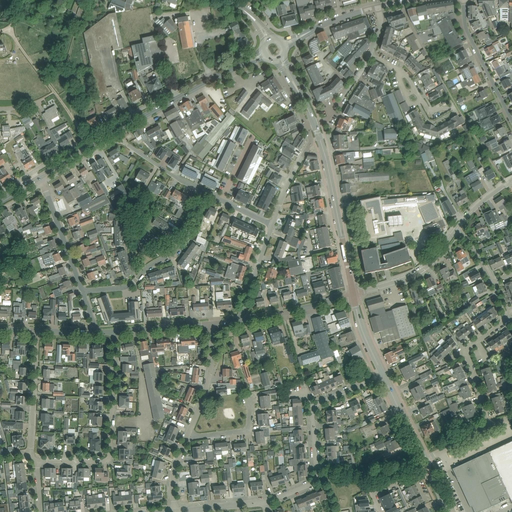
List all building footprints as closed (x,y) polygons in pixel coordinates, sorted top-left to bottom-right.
[(76,0),(71,12),(74,14),(78,5),(80,6),(75,17),(78,21),(85,4),(84,1),(83,0),(76,0)] [(119,0),(111,0),(108,9),(114,7),(116,13),(124,11),(125,4),(125,3),(126,3),(119,0)] [(162,0),(162,1),(166,3),(166,1),(171,3),(169,6),(175,9),(177,5),(175,5),(177,0),(162,0)] [(315,3),(314,0),(296,0),(302,22),(305,21),(305,20),(314,17),(314,15),(314,14),(314,13),(326,9),(324,1),(315,3)] [(338,8),(335,0),(325,0),(324,1),(326,9),(326,10),(330,9),(330,8),(331,8),(332,9),(338,8)] [(489,0),(479,0),(480,6),(482,6),(487,18),(490,17),(494,16),(494,15),(493,11),(492,9),(489,5),(489,1),(489,0)] [(500,0),(495,1),(497,15),(497,20),(498,21),(500,25),(503,25),(504,25),(506,24),(506,20),(509,20),(509,1),(504,1),(500,0)] [(438,26),(442,33),(453,52),(464,46),(452,25),(453,25),(451,21),(451,20),(455,19),(453,11),(452,1),(425,5),(426,6),(425,6),(427,16),(428,15),(437,27),(438,26)] [(284,28),(298,24),(295,14),(297,14),(296,12),(297,12),(295,4),(291,5),(292,12),(287,14),(285,4),(277,6),(279,16),(281,16),(284,28)] [(434,35),(442,33),(438,26),(437,27),(428,15),(427,16),(425,6),(424,6),(408,9),(408,10),(407,10),(409,18),(410,18),(410,19),(417,33),(428,30),(427,26),(429,25),(430,30),(433,29),(434,35)] [(469,20),(471,20),(485,15),(484,13),(481,14),(478,7),(469,7),(469,20)] [(97,23),(84,34),(97,96),(98,102),(99,105),(104,102),(103,99),(107,96),(109,99),(112,105),(114,107),(119,104),(120,106),(123,110),(128,107),(125,103),(122,98),(119,100),(118,98),(119,98),(112,87),(106,88),(98,49),(112,46),(113,50),(123,48),(116,13),(109,14),(97,23)] [(375,15),(369,16),(371,26),(377,24),(375,15)] [(393,55),(394,55),(398,49),(400,47),(401,43),(398,42),(401,31),(410,28),(408,23),(406,17),(405,18),(404,15),(391,18),(388,19),(389,23),(390,23),(390,24),(389,29),(386,28),(382,44),(382,43),(380,49),(393,56),(393,55)] [(485,15),(471,20),(471,22),(472,25),(475,31),(479,29),(480,31),(489,28),(485,15)] [(178,24),(182,44),(183,49),(193,47),(188,17),(177,19),(178,24)] [(355,21),(342,26),(344,34),(345,34),(346,36),(347,37),(348,37),(348,39),(349,41),(360,37),(360,35),(367,32),(366,29),(363,18),(355,21)] [(163,25),(160,27),(167,37),(178,28),(170,19),(163,25)] [(498,21),(493,23),(495,29),(501,26),(500,25),(498,21)] [(236,22),(230,25),(233,31),(235,30),(238,35),(239,34),(243,40),(238,43),(240,46),(241,46),(243,50),(250,46),(242,32),(241,32),(239,28),(236,22)] [(342,26),(337,27),(340,38),(346,36),(345,34),(344,34),(342,26)] [(337,27),(331,29),(333,34),(335,40),(340,38),(337,27)] [(325,32),(317,36),(318,38),(312,40),(311,41),(311,42),(310,42),(310,43),(309,43),(309,44),(309,45),(309,46),(309,47),(309,48),(313,55),(320,52),(318,45),(324,42),(325,42),(327,47),(331,44),(330,43),(327,36),(325,32)] [(494,41),(493,39),(493,38),(491,39),(488,34),(486,35),(484,32),(478,35),(481,41),(485,39),(486,42),(487,45),(494,41)] [(144,44),(132,46),(136,69),(136,70),(137,73),(138,73),(143,70),(153,65),(152,60),(149,42),(155,41),(154,36),(143,39),(144,44)] [(347,40),(338,50),(345,57),(348,53),(349,51),(353,46),(353,45),(347,40)] [(357,42),(356,42),(365,51),(369,46),(369,45),(363,40),(362,41),(361,40),(358,41),(357,42)] [(489,57),(494,54),(498,52),(495,46),(500,43),(498,40),(489,44),(491,47),(486,50),(488,54),(487,54),(488,56),(489,56),(489,57)] [(354,44),(353,45),(353,46),(349,51),(350,52),(351,50),(353,52),(355,50),(357,52),(355,54),(359,57),(365,51),(356,42),(354,45),(354,44)] [(399,59),(403,51),(404,49),(400,47),(398,49),(394,55),(394,57),(399,59)] [(350,52),(349,51),(348,53),(355,61),(359,57),(355,54),(357,52),(355,50),(353,52),(351,50),(350,52)] [(465,50),(458,54),(454,56),(457,61),(460,67),(466,64),(465,61),(466,60),(465,59),(469,58),(465,50)] [(403,51),(399,59),(404,62),(406,57),(408,54),(403,51)] [(451,57),(453,58),(454,54),(453,52),(434,63),(436,66),(437,67),(442,76),(443,75),(439,66),(438,65),(451,57)] [(348,53),(345,57),(341,62),(346,66),(347,65),(349,67),(350,66),(351,67),(352,65),(352,64),(355,61),(348,53)] [(326,79),(319,63),(315,64),(314,62),(314,61),(311,55),(304,58),(305,59),(303,60),(306,65),(310,64),(311,66),(306,69),(315,87),(324,83),(326,79)] [(405,62),(408,66),(415,60),(411,56),(408,59),(405,62)] [(408,66),(412,70),(419,64),(415,60),(408,66)] [(496,69),(496,70),(507,64),(505,60),(502,62),(499,63),(498,60),(493,63),(494,67),(494,68),(494,69),(495,69),(495,70),(496,69)] [(374,61),(372,66),(380,71),(380,70),(385,72),(385,74),(387,75),(388,72),(386,68),(374,61)] [(341,62),(335,70),(348,81),(352,76),(353,74),(346,68),(345,67),(346,66),(341,62)] [(419,64),(412,70),(416,74),(420,71),(420,70),(421,71),(426,69),(424,67),(422,68),(419,64)] [(505,77),(506,76),(511,73),(511,72),(508,64),(507,64),(496,70),(499,76),(503,74),(505,77)] [(464,73),(467,80),(477,75),(477,74),(478,74),(476,71),(475,72),(474,68),(471,70),(468,65),(459,69),(462,74),(464,73)] [(371,67),(367,75),(372,77),(373,78),(371,83),(373,84),(377,86),(375,90),(378,98),(383,96),(380,88),(382,83),(380,82),(382,78),(383,79),(385,74),(385,72),(380,70),(380,71),(372,66),(371,67)] [(146,75),(143,70),(138,73),(140,77),(139,78),(144,87),(147,86),(151,93),(155,91),(156,93),(159,91),(158,90),(162,88),(157,79),(150,83),(146,75)] [(417,75),(419,80),(428,75),(428,74),(429,74),(426,70),(417,75)] [(511,73),(506,76),(508,80),(502,83),(504,86),(503,86),(505,89),(506,89),(511,86),(511,85),(511,73)] [(421,80),(423,83),(430,79),(428,75),(419,80),(420,81),(421,80)] [(465,81),(461,83),(456,85),(458,90),(468,85),(468,87),(475,84),(480,81),(477,75),(472,78),(468,79),(467,80),(465,81)] [(263,92),(271,98),(281,92),(283,90),(274,76),(267,80),(268,80),(260,85),(257,87),(263,92)] [(332,80),(328,85),(334,94),(336,92),(337,93),(339,91),(341,91),(341,89),(345,85),(336,77),(332,80)] [(423,87),(424,88),(433,83),(430,79),(423,83),(425,86),(423,87)] [(433,83),(424,88),(426,92),(436,87),(434,83),(433,84),(433,83)] [(361,84),(349,101),(363,109),(371,113),(373,109),(375,107),(374,106),(375,104),(370,100),(364,95),(368,89),(365,87),(361,84)] [(334,94),(328,85),(325,87),(325,85),(317,89),(312,91),(316,100),(319,101),(322,99),(324,100),(333,96),(332,95),(334,94)] [(433,94),(429,96),(431,101),(442,95),(440,91),(443,89),(441,85),(437,88),(436,88),(431,91),(433,94)] [(133,91),(129,94),(134,103),(138,101),(143,98),(140,92),(139,93),(135,86),(131,88),(133,91)] [(235,101),(239,104),(248,93),(244,89),(235,101)] [(369,91),(372,101),(377,99),(373,89),(369,91)] [(475,98),(475,99),(476,102),(482,99),(482,100),(488,97),(484,90),(479,93),(481,97),(477,99),(476,98),(475,98)] [(271,102),(258,91),(251,98),(252,99),(241,113),(248,118),(258,104),(261,106),(263,103),(267,106),(268,107),(272,103),(271,102)] [(281,92),(271,98),(280,105),(286,101),(281,92)] [(394,122),(396,126),(397,129),(405,125),(393,93),(392,93),(381,97),(391,122),(393,121),(392,118),(394,122)] [(204,96),(197,99),(201,107),(201,106),(206,115),(210,113),(208,109),(207,108),(210,106),(208,103),(204,96)] [(193,147),(191,150),(202,159),(235,119),(227,112),(225,115),(227,117),(223,121),(221,124),(215,119),(212,120),(205,123),(197,106),(195,102),(192,104),(190,101),(179,107),(181,111),(191,130),(198,142),(196,144),(193,147)] [(349,102),(343,114),(349,117),(350,115),(353,117),(355,113),(362,117),(361,119),(372,121),(372,119),(371,113),(363,109),(349,101),(349,102)] [(209,109),(218,119),(223,114),(215,104),(209,109)] [(99,105),(101,112),(105,111),(109,118),(117,113),(114,108),(108,111),(106,109),(104,109),(103,105),(99,105)] [(481,114),(483,118),(490,115),(496,112),(494,109),(495,109),(494,106),(493,106),(487,109),(485,105),(474,111),(477,116),(481,114)] [(45,111),(46,113),(43,115),(50,128),(54,125),(51,120),(58,116),(56,112),(58,111),(54,106),(45,111)] [(176,108),(170,111),(165,114),(172,127),(173,130),(178,137),(179,139),(187,149),(189,152),(190,152),(191,150),(193,147),(185,136),(184,137),(183,134),(181,130),(186,127),(176,108)] [(408,122),(411,121),(419,116),(416,110),(408,114),(408,115),(405,116),(408,122)] [(294,114),(289,116),(279,121),(284,133),(292,129),(297,127),(296,127),(294,128),(293,125),(298,122),(294,114)] [(451,120),(455,128),(462,124),(464,123),(461,116),(458,118),(457,115),(450,119),(451,120)] [(490,115),(483,118),(479,120),(482,127),(487,125),(489,129),(498,124),(497,123),(501,121),(498,115),(492,118),(490,115)] [(23,120),(25,125),(32,121),(29,116),(23,120)] [(411,121),(415,127),(423,122),(419,116),(411,121)] [(90,125),(92,128),(99,124),(95,117),(86,122),(89,126),(90,125)] [(338,123),(336,127),(344,131),(345,130),(348,132),(349,129),(350,128),(352,124),(355,126),(357,120),(354,120),(347,118),(345,121),(340,119),(340,121),(339,121),(338,123)] [(36,119),(32,121),(39,132),(43,129),(36,119)] [(451,120),(445,123),(449,131),(455,128),(451,120)] [(418,132),(424,134),(426,125),(424,125),(423,122),(415,127),(418,132)] [(445,123),(438,127),(443,135),(444,138),(445,137),(443,135),(449,131),(445,123)] [(2,127),(3,132),(3,133),(2,133),(2,134),(3,133),(3,137),(4,137),(8,137),(9,137),(10,141),(25,131),(24,126),(10,129),(10,126),(7,126),(7,125),(3,126),(3,127),(2,127)] [(424,134),(431,136),(434,127),(427,125),(426,125),(424,134)] [(61,126),(50,131),(52,134),(57,142),(58,141),(59,143),(62,148),(70,143),(65,136),(64,134),(60,137),(57,132),(63,129),(63,128),(61,126)] [(159,126),(153,130),(156,135),(159,139),(162,138),(167,135),(165,131),(162,133),(159,126)] [(239,127),(236,134),(245,139),(247,134),(246,134),(248,131),(239,127)] [(434,127),(431,136),(437,138),(440,136),(442,139),(444,138),(443,135),(438,127),(436,128),(434,127)] [(500,137),(502,137),(507,134),(503,127),(497,130),(494,132),(495,135),(499,133),(500,137)] [(147,140),(144,134),(143,135),(139,128),(134,131),(135,133),(134,133),(137,138),(141,136),(144,142),(152,151),(155,148),(151,144),(149,141),(147,140)] [(384,130),(384,141),(397,140),(396,129),(384,130)] [(150,131),(144,134),(147,140),(149,141),(150,140),(148,138),(149,137),(152,143),(151,144),(155,148),(158,147),(153,137),(156,135),(153,130),(152,130),(150,131)] [(52,134),(49,136),(52,140),(54,143),(53,143),(54,145),(57,143),(57,142),(52,134)] [(245,139),(236,134),(232,141),(241,145),(243,142),(244,143),(245,139)] [(18,142),(23,139),(21,135),(15,139),(17,142),(16,143),(18,146),(19,145),(18,142)] [(293,146),(295,148),(299,150),(305,140),(299,135),(294,142),(295,143),(293,146)] [(332,140),(333,143),(348,142),(350,142),(350,137),(347,137),(347,135),(334,136),(334,140),(332,140)] [(39,141),(35,143),(42,154),(43,154),(46,158),(51,155),(48,151),(47,151),(46,148),(44,149),(43,146),(42,145),(43,144),(42,143),(43,143),(41,139),(43,139),(41,136),(37,139),(39,141)] [(43,139),(41,139),(43,143),(42,143),(43,144),(42,145),(43,146),(44,149),(46,148),(47,151),(48,151),(51,155),(58,150),(55,146),(54,145),(53,143),(47,147),(45,143),(46,142),(43,138),(42,136),(41,136),(43,139)] [(226,140),(223,147),(232,151),(235,145),(226,140)] [(499,145),(503,153),(506,151),(511,148),(511,144),(510,140),(502,144),(499,145)] [(292,152),(293,151),(289,147),(290,145),(290,144),(287,142),(285,141),(284,142),(283,144),(282,146),(286,148),(282,153),(291,158),(292,157),(292,158),(294,155),(293,155),(294,154),(292,152)] [(415,144),(419,152),(416,152),(416,156),(409,156),(410,159),(419,158),(419,156),(420,155),(420,154),(430,149),(429,147),(423,145),(422,149),(421,149),(422,145),(416,143),(415,144)] [(490,146),(484,149),(486,153),(492,150),(499,147),(497,143),(492,145),(491,146),(490,146)] [(250,152),(260,156),(263,150),(254,145),(251,152),(250,152)] [(223,147),(220,154),(230,158),(229,158),(232,151),(223,147)] [(169,157),(172,152),(166,148),(164,150),(162,149),(156,157),(161,160),(165,155),(169,157)] [(124,163),(126,164),(129,159),(121,154),(120,155),(116,149),(112,152),(112,151),(109,153),(110,154),(109,154),(110,157),(108,158),(112,165),(115,163),(113,161),(118,157),(119,158),(124,161),(124,163)] [(430,149),(420,154),(422,160),(427,158),(425,153),(430,151),(430,149)] [(24,150),(21,152),(30,167),(35,164),(30,157),(30,158),(29,155),(26,151),(25,152),(24,150)] [(30,167),(21,152),(21,151),(15,154),(17,159),(19,158),(21,157),(24,161),(22,163),(26,170),(30,167)] [(430,151),(425,153),(427,158),(428,163),(434,161),(431,151),(430,151)] [(181,158),(172,152),(169,157),(172,159),(168,165),(173,169),(181,158)] [(249,156),(247,159),(256,163),(260,156),(250,152),(248,156),(249,156)] [(340,156),(334,157),(336,165),(341,164),(345,163),(355,161),(354,157),(355,157),(355,152),(343,153),(343,155),(340,156)] [(277,163),(280,165),(279,167),(280,167),(284,170),(285,167),(287,168),(292,161),(287,159),(278,153),(277,156),(281,158),(279,160),(277,163)] [(220,154),(217,160),(226,165),(227,162),(228,162),(230,158),(220,154)] [(310,162),(310,164),(318,162),(316,155),(309,154),(306,160),(310,162)] [(0,156),(0,169),(7,181),(11,179),(2,165),(5,163),(1,156),(0,156)] [(374,158),(363,158),(364,170),(371,169),(370,166),(374,166),(374,162),(374,158)] [(449,159),(443,162),(449,176),(451,176),(454,183),(456,182),(458,188),(463,185),(451,158),(449,159)] [(98,161),(97,161),(102,168),(104,173),(107,178),(112,175),(111,174),(109,171),(102,159),(98,161)] [(247,159),(244,166),(253,170),(256,163),(247,159)] [(226,165),(217,160),(213,167),(222,172),(226,165)] [(471,169),(475,167),(471,160),(467,162),(471,169)] [(95,163),(91,165),(101,181),(105,179),(103,174),(100,169),(96,162),(95,163)] [(318,162),(310,164),(312,171),(320,170),(318,162)] [(182,174),(189,177),(193,168),(186,164),(185,166),(183,171),(182,174)] [(344,167),(340,167),(341,174),(341,175),(354,173),(355,173),(356,171),(356,169),(354,168),(353,165),(350,166),(350,165),(344,167)] [(240,172),(250,177),(253,170),(244,166),(241,172),(240,172)] [(477,170),(478,172),(481,177),(482,177),(485,175),(486,177),(488,181),(495,177),(493,173),(491,170),(486,172),(483,169),(482,167),(477,170)] [(79,172),(81,175),(82,176),(88,173),(85,168),(79,172)] [(193,168),(189,177),(196,180),(197,178),(199,173),(200,171),(193,168)] [(141,170),(136,177),(145,183),(149,175),(146,173),(145,174),(140,171),(141,170)] [(250,177),(240,172),(238,176),(239,176),(238,179),(247,183),(250,177)] [(354,173),(341,175),(343,185),(355,183),(355,182),(389,180),(388,172),(354,174),(354,173)] [(483,187),(480,182),(479,180),(478,180),(474,172),(468,176),(472,184),(470,185),(474,192),(483,187)] [(202,180),(201,183),(208,186),(212,177),(206,174),(204,176),(202,180)] [(70,185),(67,187),(75,199),(82,195),(87,192),(80,182),(78,184),(73,175),(67,179),(70,184),(73,182),(75,186),(75,187),(72,189),(70,185)] [(269,181),(272,183),(272,182),(277,185),(281,179),(273,175),(269,181)] [(212,177),(208,186),(215,190),(216,187),(218,183),(219,180),(212,177)] [(149,185),(147,189),(155,193),(158,189),(163,192),(164,190),(166,186),(158,181),(156,184),(152,181),(149,185)] [(265,187),(267,188),(265,191),(274,195),(276,190),(274,189),(276,185),(268,181),(265,187)] [(92,185),(99,196),(104,193),(97,182),(92,185)] [(75,200),(75,199),(67,187),(64,189),(61,183),(54,187),(57,192),(60,190),(62,193),(61,193),(68,204),(75,200)] [(343,185),(340,185),(342,194),(350,193),(349,187),(356,186),(355,183),(343,185)] [(119,191),(110,196),(113,201),(121,195),(122,195),(126,193),(121,185),(117,188),(119,191)] [(144,185),(139,194),(132,197),(133,200),(141,197),(141,196),(147,187),(144,185)] [(293,203),(298,202),(304,200),(300,185),(291,187),(290,189),(292,195),(291,195),(293,203)] [(308,198),(308,200),(309,200),(313,199),(312,197),(315,196),(320,195),(318,185),(313,186),(306,188),(308,198)] [(453,197),(459,206),(468,201),(464,194),(465,193),(463,189),(459,192),(461,195),(458,197),(457,195),(457,194),(453,197)] [(173,202),(176,203),(181,193),(176,190),(173,195),(171,193),(167,190),(163,196),(168,199),(168,198),(170,199),(170,200),(173,202)] [(239,191),(235,199),(241,202),(245,194),(239,191)] [(265,191),(263,197),(271,201),(274,195),(265,191)] [(181,193),(176,203),(181,206),(187,196),(181,193)] [(245,194),(241,202),(246,205),(247,202),(250,204),(254,196),(249,193),(248,195),(245,194)] [(385,211),(387,210),(391,209),(394,208),(398,207),(401,207),(405,207),(408,207),(412,207),(416,208),(419,208),(426,224),(432,221),(433,223),(423,227),(426,234),(445,226),(442,219),(435,222),(434,220),(441,218),(434,202),(435,201),(435,195),(431,195),(430,193),(424,196),(379,201),(379,198),(366,201),(361,202),(361,203),(359,203),(360,209),(363,209),(363,211),(368,239),(386,235),(384,224),(384,222),(382,212),(385,211)] [(91,213),(107,204),(110,203),(105,195),(92,201),(88,194),(81,197),(77,199),(83,209),(83,210),(89,207),(91,213)] [(27,209),(30,214),(32,217),(36,214),(33,211),(38,208),(36,205),(40,202),(37,197),(31,201),(34,205),(27,209)] [(263,197),(260,202),(268,206),(271,201),(263,197)] [(495,201),(497,205),(499,207),(501,211),(504,209),(506,212),(509,210),(505,203),(506,203),(502,197),(495,201)] [(309,200),(308,200),(309,203),(310,203),(312,203),(313,206),(314,213),(319,212),(321,212),(321,208),(324,208),(322,200),(315,201),(315,199),(313,199),(309,200)] [(304,200),(298,202),(299,205),(295,205),(295,206),(294,206),(292,212),(293,212),(293,213),(294,213),(296,213),(299,214),(302,207),(301,205),(305,204),(304,201),(304,200)] [(448,200),(441,204),(445,214),(448,212),(450,216),(456,213),(448,200)] [(268,206),(260,202),(257,208),(266,212),(268,206)] [(29,219),(25,210),(23,211),(21,208),(16,211),(21,220),(24,218),(26,221),(29,219)] [(179,218),(184,210),(180,208),(175,216),(179,218)] [(207,213),(205,217),(204,219),(207,220),(209,214),(214,216),(217,211),(210,208),(208,213),(207,213)] [(8,209),(2,213),(3,213),(6,219),(3,221),(9,232),(15,228),(12,223),(16,221),(13,215),(11,216),(10,214),(8,210),(8,209)] [(504,223),(500,216),(499,214),(494,216),(492,211),(485,214),(490,225),(494,223),(497,230),(506,225),(504,223)] [(77,213),(67,216),(68,220),(70,226),(75,225),(76,224),(77,227),(77,228),(80,227),(81,226),(93,222),(92,217),(80,222),(77,214),(77,213)] [(223,214),(222,217),(218,225),(221,226),(223,221),(227,222),(230,217),(223,214)] [(153,224),(158,227),(164,219),(158,215),(157,217),(153,224)] [(319,220),(316,221),(317,226),(321,225),(326,224),(324,215),(318,216),(319,220)] [(402,216),(387,216),(388,225),(402,225),(402,216)] [(123,227),(123,221),(118,221),(118,217),(109,217),(109,221),(115,221),(115,227),(123,227)] [(158,227),(163,231),(167,224),(169,222),(164,218),(164,219),(158,227)] [(289,219),(286,226),(293,229),(294,226),(296,222),(295,222),(289,219)] [(235,220),(231,227),(237,230),(241,223),(235,220)] [(241,223),(237,230),(243,233),(247,225),(241,223)] [(478,226),(475,227),(477,231),(476,231),(479,237),(483,235),(482,233),(485,232),(486,233),(488,239),(492,237),(489,231),(487,227),(485,223),(482,224),(481,224),(481,223),(477,225),(478,226)] [(163,231),(168,234),(173,228),(167,224),(163,231)] [(247,225),(243,233),(249,236),(253,228),(247,225)] [(38,231),(37,231),(39,234),(38,235),(39,238),(42,237),(47,235),(52,233),(49,226),(45,228),(44,228),(44,229),(38,231)] [(293,229),(286,226),(283,234),(290,236),(293,229)] [(23,231),(22,231),(24,236),(26,235),(25,233),(27,232),(27,234),(37,231),(38,231),(37,227),(34,228),(27,230),(23,231)] [(77,228),(72,229),(74,233),(73,233),(75,240),(80,239),(81,238),(78,232),(81,231),(80,227),(77,228),(77,227),(77,228)] [(311,235),(314,235),(317,249),(330,247),(327,227),(313,230),(310,230),(311,235)] [(173,228),(168,234),(174,238),(178,231),(173,228)] [(253,228),(249,236),(255,238),(259,231),(253,228)] [(98,235),(96,230),(88,233),(90,239),(98,236),(98,235)] [(198,236),(196,241),(202,244),(205,246),(207,241),(207,240),(201,237),(198,236)] [(43,240),(37,243),(35,243),(36,247),(38,246),(39,249),(42,248),(41,245),(44,244),(43,240)] [(43,249),(39,251),(41,255),(44,254),(44,252),(51,250),(51,249),(52,248),(57,247),(54,240),(48,242),(50,246),(43,248),(43,249)] [(202,244),(199,248),(205,253),(206,251),(209,242),(207,241),(205,246),(202,244)] [(280,241),(277,248),(284,251),(287,244),(285,243),(280,241)] [(499,242),(496,243),(501,255),(504,253),(499,242)] [(193,243),(189,249),(195,253),(199,248),(193,243)] [(78,247),(77,248),(78,251),(79,250),(80,253),(80,254),(85,252),(86,252),(89,250),(91,253),(101,250),(102,249),(101,247),(97,249),(95,245),(88,247),(85,248),(84,248),(83,245),(82,245),(78,247)] [(284,251),(277,248),(275,255),(280,258),(278,263),(292,259),(292,258),(291,256),(281,258),(284,251)] [(377,248),(370,249),(361,251),(365,274),(389,269),(411,262),(406,249),(385,256),(387,264),(380,265),(377,248)] [(189,249),(185,254),(192,258),(195,253),(189,249)] [(116,261),(118,261),(127,257),(125,251),(120,253),(119,250),(115,251),(116,254),(118,253),(119,257),(115,258),(116,261)] [(461,250),(456,253),(460,261),(462,265),(469,261),(464,253),(463,254),(461,250)] [(54,252),(42,256),(46,266),(56,263),(57,262),(61,261),(59,254),(55,255),(54,252)] [(241,252),(238,259),(243,260),(248,262),(250,255),(245,254),(245,253),(241,252)] [(323,264),(320,265),(321,269),(330,267),(329,263),(337,261),(338,261),(336,253),(332,253),(332,252),(329,252),(330,254),(326,255),(326,256),(321,257),(323,264)] [(185,254),(182,259),(188,263),(192,258),(185,254)] [(85,268),(98,263),(99,266),(107,264),(104,256),(96,259),(89,261),(88,259),(83,261),(85,268)] [(122,265),(122,266),(130,263),(127,257),(118,261),(120,266),(122,265)] [(290,270),(291,275),(303,273),(301,258),(288,261),(290,270)] [(501,258),(495,260),(499,268),(504,265),(502,261),(501,258)] [(188,263),(182,259),(178,264),(184,269),(188,263)] [(499,268),(495,260),(495,259),(493,260),(489,262),(493,270),(494,269),(495,270),(499,268)] [(457,263),(454,265),(456,270),(456,269),(460,267),(461,270),(464,269),(462,265),(460,261),(457,263)] [(122,266),(125,271),(132,269),(130,263),(122,266)] [(229,266),(228,269),(244,274),(246,268),(241,266),(232,263),(232,264),(231,266),(229,266)] [(64,267),(59,269),(58,269),(59,273),(49,277),(51,283),(57,281),(56,278),(66,274),(64,267)] [(173,267),(167,269),(169,277),(175,275),(173,267)] [(325,270),(330,291),(344,287),(339,267),(325,270)] [(440,271),(444,280),(449,278),(450,281),(457,277),(456,275),(454,271),(449,273),(446,267),(440,271)] [(193,282),(195,279),(198,270),(194,268),(192,274),(190,273),(188,278),(189,279),(193,282)] [(203,268),(202,272),(206,274),(209,275),(209,276),(215,277),(216,272),(203,268)] [(132,269),(125,271),(127,278),(134,275),(132,269)] [(167,269),(161,271),(163,279),(169,277),(167,269)] [(227,269),(225,277),(232,280),(236,281),(236,279),(237,279),(241,281),(242,278),(243,278),(244,277),(244,276),(244,275),(243,275),(244,274),(228,269),(227,269)] [(266,278),(271,279),(272,280),(273,279),(275,280),(278,272),(275,271),(269,269),(266,278)] [(468,271),(463,274),(465,279),(469,277),(472,282),(480,277),(480,276),(479,273),(478,273),(478,272),(477,270),(475,271),(470,274),(468,271)] [(98,271),(92,273),(87,274),(90,281),(95,279),(104,276),(102,272),(99,274),(98,271)] [(161,271),(155,273),(157,281),(163,279),(161,271)] [(157,281),(155,273),(148,275),(151,283),(155,281),(156,285),(154,286),(154,289),(159,288),(159,286),(157,281)] [(304,289),(297,291),(298,297),(308,295),(307,293),(311,292),(306,274),(301,276),(304,287),(304,289)] [(210,277),(211,286),(223,285),(222,279),(210,277)] [(431,277),(425,280),(427,285),(429,288),(426,289),(430,296),(436,293),(439,291),(434,280),(433,281),(431,277)] [(315,294),(326,292),(322,278),(312,280),(315,294)] [(66,282),(64,282),(63,283),(64,286),(60,287),(60,288),(52,291),(55,298),(63,295),(61,291),(71,288),(70,284),(71,284),(70,281),(69,281),(66,282)] [(483,283),(478,285),(476,286),(478,290),(476,291),(477,292),(475,293),(476,296),(480,294),(482,293),(486,291),(485,287),(485,286),(484,284),(483,284),(483,283)] [(280,294),(283,293),(284,300),(291,299),(289,287),(279,289),(280,294)] [(409,289),(411,294),(413,299),(414,298),(416,305),(424,302),(421,295),(418,296),(414,287),(409,289)] [(278,301),(276,295),(276,292),(272,293),(271,290),(268,291),(269,297),(270,303),(278,301)] [(259,299),(262,292),(259,291),(256,300),(257,306),(264,304),(263,298),(259,299)] [(223,292),(216,293),(216,294),(217,304),(217,305),(217,309),(225,309),(224,302),(224,299),(224,296),(223,292)] [(379,298),(364,302),(366,309),(367,309),(367,310),(368,310),(369,312),(368,312),(368,313),(369,313),(371,320),(373,325),(374,325),(377,334),(379,340),(380,340),(382,347),(393,343),(379,309),(381,308),(382,309),(402,303),(399,292),(393,294),(379,298)] [(107,295),(97,299),(100,306),(109,302),(107,295)] [(228,295),(224,296),(224,299),(225,309),(232,308),(231,299),(228,299),(228,295)] [(471,302),(470,304),(471,306),(474,304),(475,304),(480,301),(477,296),(470,301),(471,302)] [(22,300),(22,304),(19,304),(19,308),(14,307),(14,312),(15,312),(14,318),(15,318),(15,319),(18,319),(18,318),(22,318),(22,310),(25,311),(26,300),(22,300)] [(3,301),(3,304),(3,307),(4,307),(4,311),(0,311),(0,317),(7,317),(8,305),(8,302),(3,301)] [(209,310),(208,304),(208,301),(205,301),(205,304),(201,304),(201,311),(209,310)] [(109,302),(100,306),(102,312),(111,308),(109,302)] [(193,311),(201,311),(201,304),(196,305),(196,302),(193,302),(193,305),(193,311)] [(178,309),(177,306),(177,303),(173,304),(173,303),(171,303),(171,307),(170,307),(170,310),(170,311),(170,316),(178,315),(178,309)] [(185,306),(177,306),(178,309),(178,315),(186,315),(185,308),(185,306)] [(416,322),(417,322),(419,325),(422,324),(421,320),(420,321),(414,306),(410,308),(416,322)] [(72,307),(69,307),(69,311),(69,313),(70,318),(73,317),(73,320),(81,320),(80,314),(80,310),(73,311),(72,307)] [(159,308),(154,308),(154,311),(155,317),(162,317),(162,312),(162,310),(162,307),(159,308)] [(111,308),(102,312),(106,322),(108,322),(110,322),(110,315),(113,314),(111,308)] [(149,308),(146,309),(147,312),(146,312),(147,313),(147,318),(155,317),(154,311),(149,311),(149,308)] [(492,308),(487,311),(492,320),(496,317),(496,316),(497,315),(492,308)] [(139,309),(129,309),(129,313),(134,313),(134,320),(140,319),(139,309)] [(43,316),(43,320),(46,320),(46,319),(51,319),(51,310),(44,310),(44,316),(43,316)] [(345,312),(335,314),(337,319),(337,320),(338,320),(338,321),(346,319),(346,318),(345,312)] [(483,316),(488,323),(492,320),(488,312),(483,316)] [(113,314),(110,315),(110,322),(120,321),(120,314),(113,314)] [(315,341),(318,351),(321,360),(335,356),(333,351),(331,345),(329,339),(328,335),(326,330),(325,327),(324,327),(322,321),(321,316),(312,319),(316,334),(312,336),(314,341),(315,341)] [(483,326),(488,323),(483,316),(478,319),(482,325),(483,326)] [(482,325),(477,318),(472,321),(474,325),(477,329),(482,325)] [(346,319),(338,321),(339,322),(341,328),(345,327),(350,325),(347,319),(346,319)] [(313,341),(314,341),(312,336),(308,320),(307,320),(309,324),(305,326),(303,326),(301,321),(296,322),(294,322),(294,323),(292,324),(293,326),(292,326),(293,329),(294,331),(295,334),(305,332),(306,335),(311,334),(313,341)] [(467,322),(462,325),(464,327),(469,334),(473,331),(469,324),(468,325),(467,322)] [(469,334),(464,327),(460,331),(464,337),(469,334)] [(273,343),(278,341),(280,340),(281,344),(285,342),(282,332),(279,332),(278,328),(274,329),(273,328),(270,329),(270,330),(269,330),(272,340),(273,343)] [(501,333),(502,335),(507,342),(508,341),(507,341),(511,337),(507,330),(501,333)] [(340,342),(346,339),(354,336),(352,331),(340,336),(340,338),(339,339),(340,342)] [(464,337),(460,331),(455,334),(460,341),(464,337)] [(255,348),(256,353),(258,359),(265,357),(262,346),(261,340),(264,340),(262,332),(254,334),(258,348),(255,348)] [(250,345),(250,343),(248,335),(241,337),(243,347),(250,345)] [(502,335),(498,338),(503,345),(507,342),(502,335)] [(188,345),(188,338),(181,339),(181,342),(178,343),(178,346),(180,346),(184,346),(188,345)] [(195,338),(188,338),(188,345),(189,349),(195,349),(195,345),(199,345),(198,341),(195,341),(195,338)] [(450,338),(445,342),(452,350),(451,349),(456,345),(450,338)] [(498,338),(493,341),(498,348),(503,345),(498,338)] [(161,339),(160,340),(156,341),(156,344),(150,345),(153,357),(158,357),(164,356),(164,351),(164,347),(163,340),(163,339),(161,339)] [(170,339),(163,340),(164,347),(171,347),(171,350),(174,350),(174,343),(170,343),(170,339)] [(498,348),(493,341),(492,340),(487,344),(489,346),(486,349),(490,355),(494,352),(492,351),(497,347),(498,348)] [(143,365),(144,371),(155,369),(155,368),(154,363),(153,357),(150,345),(147,346),(146,341),(140,343),(141,350),(140,350),(141,357),(148,355),(149,364),(143,365)] [(444,341),(440,345),(448,354),(452,350),(445,342),(444,341)] [(3,342),(2,356),(5,357),(5,354),(5,350),(9,351),(10,348),(10,342),(3,342)] [(18,343),(17,352),(21,352),(21,355),(26,356),(26,352),(27,352),(28,346),(25,346),(25,343),(18,343)] [(133,350),(133,349),(132,344),(125,345),(125,346),(122,346),(123,351),(126,351),(130,350),(131,355),(134,354),(133,350)] [(288,356),(288,355),(291,364),(295,363),(293,354),(290,344),(285,346),(288,356)] [(63,351),(62,355),(65,355),(68,355),(67,361),(77,361),(77,358),(76,354),(70,354),(70,350),(70,345),(63,345),(63,349),(63,351)] [(77,346),(77,353),(79,353),(79,354),(82,354),(84,354),(84,358),(85,358),(85,369),(89,369),(89,364),(89,354),(87,354),(87,351),(87,346),(79,345),(79,346),(77,346)] [(92,346),(92,349),(91,349),(91,359),(95,359),(95,354),(103,353),(102,345),(92,346)] [(349,350),(352,356),(360,351),(361,351),(357,345),(349,350)] [(436,349),(443,358),(448,354),(440,345),(435,349),(436,349)] [(385,355),(389,364),(400,359),(398,356),(404,353),(402,347),(385,355)] [(186,361),(184,361),(183,349),(180,350),(180,353),(177,353),(178,362),(185,362),(185,365),(186,364),(186,361)] [(443,358),(436,349),(430,354),(432,356),(431,358),(436,364),(438,361),(439,362),(443,358)] [(241,358),(240,356),(238,351),(230,354),(235,368),(240,367),(237,359),(241,358)] [(318,351),(301,356),(297,357),(300,367),(321,360),(318,351)] [(352,356),(351,356),(354,361),(363,356),(360,351),(352,356)] [(138,378),(139,378),(139,374),(137,363),(128,362),(128,365),(123,365),(123,372),(129,373),(132,373),(132,374),(131,374),(131,378),(138,378)] [(251,377),(247,364),(242,365),(246,379),(248,378),(250,384),(252,383),(250,377),(251,377)] [(400,369),(403,375),(412,371),(409,364),(405,366),(405,367),(400,369)] [(190,368),(189,375),(199,376),(200,369),(198,369),(198,365),(193,365),(192,368),(190,368)] [(460,366),(453,370),(452,369),(449,370),(453,377),(463,372),(460,366)] [(68,367),(60,367),(55,367),(55,370),(44,370),(43,377),(50,378),(54,378),(54,375),(58,376),(58,371),(68,371),(68,367)] [(483,377),(484,376),(492,373),(491,373),(489,367),(481,370),(483,377)] [(89,369),(85,369),(85,371),(88,371),(88,375),(94,376),(94,381),(98,382),(103,382),(103,374),(98,373),(99,369),(89,369)] [(155,369),(144,371),(145,373),(154,420),(165,418),(164,413),(163,411),(155,371),(155,369)] [(421,379),(427,376),(434,372),(432,372),(431,370),(425,373),(419,376),(421,379)] [(412,371),(403,375),(406,381),(411,378),(411,379),(416,377),(412,371)] [(261,374),(264,387),(270,385),(266,372),(261,374)] [(334,377),(332,378),(330,379),(327,372),(325,373),(332,388),(337,386),(334,378),(334,377)] [(463,372),(453,377),(454,379),(457,378),(458,381),(461,380),(465,378),(463,372)] [(326,381),(322,382),(326,391),(332,388),(325,373),(323,374),(326,381)] [(344,382),(342,378),(340,373),(338,373),(339,376),(334,378),(337,386),(343,384),(343,383),(344,382)] [(492,373),(484,376),(486,381),(494,379),(492,373)] [(188,379),(188,382),(190,382),(190,385),(196,386),(196,383),(198,384),(198,380),(199,380),(200,377),(199,377),(199,376),(189,375),(186,374),(185,379),(188,379)] [(20,380),(7,380),(6,376),(4,377),(5,380),(5,381),(8,392),(10,392),(8,383),(15,383),(15,386),(19,387),(19,390),(26,391),(26,383),(20,383),(20,380)] [(326,391),(322,382),(319,384),(317,380),(315,381),(316,386),(317,385),(320,393),(326,391)] [(80,383),(80,388),(79,398),(90,398),(90,394),(83,393),(84,389),(83,389),(84,383),(80,383)] [(230,385),(230,383),(221,383),(221,388),(216,388),(217,395),(220,394),(220,395),(224,394),(227,393),(227,389),(239,388),(242,387),(242,385),(236,385),(230,385)] [(415,388),(410,390),(413,396),(422,391),(425,390),(422,383),(419,384),(418,385),(415,386),(415,388)] [(43,384),(43,392),(48,392),(53,392),(53,389),(56,389),(57,386),(55,386),(55,384),(48,384),(43,384)] [(495,384),(488,387),(486,387),(488,394),(497,391),(495,385),(496,384),(495,384)] [(317,385),(316,386),(314,386),(312,387),(311,385),(309,386),(313,396),(314,395),(314,396),(320,393),(317,385)] [(459,392),(459,395),(470,391),(468,385),(460,388),(461,391),(459,392)] [(91,386),(91,390),(95,390),(95,395),(98,395),(102,395),(103,387),(98,387),(95,387),(92,386),(91,386)] [(190,387),(187,394),(193,396),(195,390),(191,388),(190,387)] [(260,397),(260,403),(271,402),(270,396),(267,396),(267,395),(270,394),(270,391),(262,392),(260,393),(261,397),(260,397)] [(422,391),(413,396),(416,401),(421,399),(421,400),(425,398),(422,391)] [(470,391),(459,395),(460,397),(463,396),(464,400),(472,397),(470,391)] [(193,396),(187,394),(184,401),(190,403),(193,396)] [(438,397),(431,400),(432,404),(438,401),(438,400),(444,397),(442,394),(438,397)] [(491,399),(493,404),(501,402),(504,401),(503,401),(504,400),(503,395),(499,396),(491,399)] [(377,407),(384,403),(381,396),(366,403),(369,410),(373,408),(377,407)] [(0,407),(5,407),(10,408),(11,403),(1,403),(1,398),(0,397),(0,407)] [(16,405),(20,405),(25,405),(25,397),(13,397),(13,400),(17,401),(16,405)] [(98,399),(93,398),(90,398),(90,406),(93,406),(93,411),(102,411),(102,403),(98,402),(98,399)] [(42,408),(47,408),(54,408),(54,404),(54,400),(49,400),(47,400),(42,400),(42,408)] [(346,410),(348,415),(350,419),(356,417),(354,414),(357,413),(356,410),(361,408),(360,407),(361,407),(360,404),(359,404),(357,400),(349,403),(351,408),(346,410)] [(493,404),(495,409),(505,406),(504,401),(501,402),(493,404)] [(384,403),(377,407),(373,408),(376,416),(387,411),(384,403)] [(462,407),(464,413),(474,410),(473,404),(465,406),(462,407)] [(424,407),(420,410),(423,417),(433,412),(430,405),(426,407),(426,406),(424,407)] [(505,406),(495,409),(496,415),(507,411),(505,406)] [(182,407),(179,414),(184,416),(187,409),(182,407)] [(12,408),(11,414),(16,415),(15,421),(19,421),(24,421),(25,412),(18,412),(18,408),(13,408),(12,408)] [(326,411),(327,417),(336,416),(348,415),(346,410),(345,408),(341,409),(342,412),(336,413),(336,410),(326,411)] [(474,410),(464,413),(465,416),(466,419),(476,416),(474,410)] [(175,412),(172,411),(170,415),(177,418),(176,421),(181,423),(184,416),(179,414),(175,412)] [(93,426),(96,426),(101,426),(101,418),(96,417),(97,414),(92,413),(89,413),(89,420),(90,420),(89,425),(93,425),(93,426)] [(42,414),(41,422),(43,422),(42,426),(49,427),(49,425),(53,425),(53,419),(52,419),(53,415),(49,415),(49,414),(47,414),(42,414)] [(334,422),(334,426),(335,425),(338,425),(343,425),(343,421),(341,422),(341,419),(337,419),(336,416),(327,417),(327,423),(334,422)] [(363,423),(364,425),(375,420),(373,416),(365,420),(366,422),(363,423)] [(424,426),(421,427),(425,436),(430,434),(430,435),(433,433),(436,431),(434,426),(436,426),(434,422),(424,426)] [(364,432),(366,437),(373,434),(369,425),(359,429),(362,434),(364,432)] [(387,425),(382,427),(377,430),(378,433),(380,437),(383,435),(390,432),(387,425)] [(171,426),(168,432),(176,436),(179,429),(171,426)] [(176,436),(168,432),(167,436),(164,435),(162,440),(171,445),(172,442),(173,442),(176,436)] [(67,437),(67,443),(67,444),(71,444),(71,443),(75,443),(75,439),(75,434),(68,433),(67,433),(67,437)] [(92,433),(90,433),(89,444),(91,444),(91,451),(95,451),(95,452),(99,452),(99,451),(100,451),(100,447),(101,447),(101,444),(100,444),(100,440),(96,440),(97,433),(92,433)] [(332,443),(336,443),(342,442),(342,439),(337,439),(337,437),(337,434),(325,435),(326,441),(332,440),(332,443)] [(46,435),(46,441),(41,441),(41,449),(49,449),(49,444),(54,445),(54,435),(46,435)] [(13,438),(12,438),(13,441),(14,446),(17,446),(17,447),(20,446),(23,445),(23,442),(23,439),(22,439),(22,436),(19,436),(16,436),(16,437),(13,437),(13,438)] [(291,445),(291,446),(300,445),(299,442),(303,441),(303,439),(304,439),(303,436),(302,436),(294,436),(294,442),(291,442),(291,445)] [(123,443),(123,446),(133,447),(136,447),(136,443),(130,443),(130,438),(118,437),(118,443),(123,443)] [(381,441),(374,444),(377,450),(381,448),(380,446),(383,445),(384,446),(385,445),(388,451),(392,450),(392,451),(398,448),(394,441),(392,442),(391,440),(387,442),(385,439),(381,441)] [(509,443),(489,452),(509,498),(510,500),(511,503),(511,441),(511,442),(509,443)] [(212,451),(213,461),(213,463),(217,463),(216,456),(222,455),(221,443),(218,443),(218,444),(215,444),(215,451),(212,451)] [(240,444),(240,452),(247,451),(248,465),(251,464),(251,458),(250,452),(250,450),(247,451),(246,444),(240,444)] [(204,452),(209,452),(212,451),(212,445),(208,446),(208,448),(200,449),(200,447),(193,448),(193,454),(204,452)] [(293,454),(297,454),(305,453),(305,452),(306,452),(306,449),(305,450),(305,447),(300,448),(300,445),(291,446),(291,448),(293,448),(293,454)] [(118,453),(118,455),(129,456),(135,456),(135,451),(133,450),(133,447),(123,446),(123,449),(120,449),(119,453),(118,453)] [(161,455),(163,455),(167,457),(170,450),(161,446),(160,449),(163,450),(161,455)] [(462,464),(452,469),(470,508),(472,507),(474,511),(478,511),(509,498),(489,452),(488,452),(484,455),(482,455),(476,458),(462,464)] [(306,459),(305,453),(297,454),(293,454),(294,459),(291,460),(291,463),(303,462),(303,459),(306,459)] [(129,456),(118,455),(118,457),(119,458),(119,461),(126,462),(126,464),(132,465),(132,459),(129,459),(129,456)] [(224,468),(227,468),(230,468),(233,467),(232,460),(232,459),(228,459),(229,464),(223,465),(224,468)] [(24,464),(21,464),(20,460),(13,461),(13,465),(16,465),(16,471),(25,470),(24,464)] [(155,467),(163,469),(164,469),(165,466),(163,466),(164,463),(156,461),(155,467)] [(291,467),(295,466),(295,472),(298,471),(307,471),(306,465),(303,465),(303,462),(291,463),(291,466),(291,467)] [(119,469),(118,470),(117,470),(117,478),(122,478),(127,478),(127,475),(131,475),(131,466),(129,466),(124,466),(124,470),(120,470),(119,469)] [(275,473),(276,477),(278,485),(285,483),(283,475),(287,474),(285,471),(285,466),(280,466),(280,469),(277,470),(278,472),(275,473)] [(246,474),(246,477),(247,483),(250,483),(251,491),(257,490),(256,483),(255,477),(249,478),(248,467),(245,467),(246,474)] [(56,481),(59,482),(59,475),(56,475),(56,469),(50,469),(50,478),(50,483),(56,483),(56,481)] [(59,475),(59,482),(59,483),(63,483),(63,481),(67,481),(67,478),(67,469),(62,469),(62,475),(59,475)] [(67,469),(67,481),(67,483),(75,483),(75,476),(72,476),(73,469),(67,469)] [(75,475),(75,476),(75,483),(78,483),(78,481),(84,481),(84,478),(84,469),(79,469),(78,475),(75,475)] [(95,469),(95,474),(95,478),(101,478),(101,482),(108,482),(108,479),(108,474),(104,474),(104,469),(95,469)] [(307,471),(298,471),(298,477),(299,482),(304,480),(304,479),(304,477),(307,476),(307,471)] [(278,485),(276,477),(273,477),(271,472),(268,473),(272,487),(278,485)] [(26,483),(18,484),(15,484),(16,494),(23,493),(23,490),(27,489),(26,483)] [(151,494),(152,494),(161,493),(161,492),(160,493),(160,491),(161,491),(160,487),(160,486),(154,487),(154,483),(145,484),(146,490),(151,490),(151,494)] [(405,486),(406,489),(405,490),(409,498),(410,498),(412,501),(410,502),(413,507),(414,506),(416,508),(422,506),(420,503),(423,501),(420,495),(417,497),(417,495),(420,494),(415,483),(412,485),(411,483),(405,486)] [(199,488),(189,489),(190,495),(197,495),(200,495),(200,491),(204,491),(204,496),(207,496),(208,496),(207,490),(207,487),(199,488)] [(391,487),(377,493),(380,499),(393,492),(391,487)] [(317,492),(320,500),(320,501),(326,499),(326,500),(328,499),(326,494),(324,494),(322,491),(321,491),(321,490),(317,492)] [(320,500),(317,492),(311,494),(315,502),(320,500)] [(393,492),(380,499),(382,504),(396,498),(393,492)] [(19,499),(20,499),(20,503),(28,502),(28,496),(23,496),(23,493),(16,494),(16,497),(19,499)] [(161,493),(152,494),(153,497),(148,498),(149,502),(158,502),(158,500),(162,499),(162,497),(162,494),(161,493)] [(311,494),(306,496),(306,497),(307,497),(310,504),(315,502),(311,494)] [(75,510),(74,501),(72,502),(71,498),(69,498),(69,496),(65,497),(65,502),(66,507),(69,506),(70,511),(75,510)] [(77,501),(74,501),(75,510),(81,510),(80,505),(83,505),(82,497),(77,498),(77,501)] [(307,497),(306,497),(302,500),(301,500),(304,507),(305,507),(310,505),(310,504),(307,497)] [(301,498),(296,501),(299,509),(304,507),(301,500),(302,500),(301,498)] [(396,498),(382,504),(385,510),(399,503),(396,498)] [(357,505),(355,505),(355,511),(358,511),(366,510),(365,507),(368,506),(368,504),(369,504),(368,501),(368,500),(365,500),(365,499),(357,500),(357,505)] [(57,503),(55,504),(55,511),(59,511),(64,511),(64,508),(63,503),(63,501),(57,502),(57,503)] [(55,511),(55,504),(52,504),(52,502),(46,503),(46,509),(50,509),(49,511),(55,511)]
